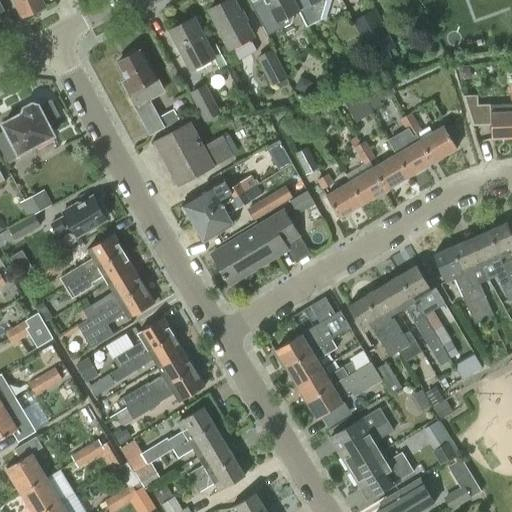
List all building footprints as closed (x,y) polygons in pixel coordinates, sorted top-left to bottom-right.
[(14,0),(22,17),(46,6),(42,0),(14,0)] [(234,0),(229,0),(208,11),(229,50),(254,37),(234,0)] [(308,26),(294,0),(263,0),(262,5),(254,10),(268,36),(290,24),(292,16),(300,12),(307,26),(308,26)] [(294,0),(308,26),(321,20),(327,0),(294,0)] [(375,9),(351,21),(376,67),(392,59),(388,51),(395,47),(375,9)] [(169,32),(190,71),(215,57),(194,19),(169,32)] [(277,83),(280,89),(290,83),(273,49),(256,58),(271,86),(277,83)] [(118,62),(128,81),(123,83),(151,136),(179,121),(173,110),(158,118),(149,100),(164,92),(141,50),(118,62)] [(205,84),(189,93),(204,121),(205,121),(208,127),(221,120),(218,114),(221,113),(205,84)] [(373,112),(363,95),(343,101),(356,123),(373,112)] [(478,97),(463,97),(466,106),(478,105),(478,97)] [(3,125),(7,132),(0,135),(0,143),(9,160),(54,135),(47,122),(59,116),(51,101),(39,108),(38,105),(34,104),(24,109),(23,114),(3,125)] [(511,138),(511,112),(490,113),(491,139),(511,138)] [(399,120),(405,129),(416,122),(411,113),(399,120)] [(416,122),(405,129),(410,137),(422,130),(416,122)] [(223,135),(203,146),(190,123),(155,142),(179,186),(234,156),(223,135)] [(444,126),(420,140),(434,163),(457,149),(444,126)] [(349,141),(359,157),(370,150),(365,141),(359,145),(355,137),(349,141)] [(420,140),(396,154),(410,177),(434,163),(420,140)] [(292,164),(279,141),(266,148),(278,171),(292,164)] [(295,153),(306,175),(318,169),(307,147),(295,153)] [(370,150),(359,157),(364,165),(375,158),(370,150)] [(396,154),(373,168),(387,191),(410,177),(396,154)] [(373,168),(349,182),(363,205),(387,191),(373,168)] [(316,181),(322,190),(333,183),(327,174),(316,181)] [(184,206),(182,209),(184,214),(188,214),(194,223),(257,186),(251,176),(229,189),(225,183),(199,199),(198,198),(184,206)] [(363,205),(349,182),(326,196),(339,219),(363,205)] [(257,186),(194,223),(198,230),(196,235),(199,239),(203,240),(218,231),(217,230),(231,222),(227,215),(262,194),(257,186)] [(247,208),(254,220),(292,198),(285,186),(247,208)] [(20,203),(27,216),(33,213),(34,214),(53,204),(45,190),(20,203)] [(311,221),(315,221),(322,218),(307,190),(290,201),(298,214),(305,210),(311,221)] [(49,223),(56,235),(71,226),(77,236),(106,220),(93,198),(79,206),(77,205),(63,213),(64,215),(49,223)] [(212,255),(230,285),(288,250),(285,244),(299,235),(285,211),(212,255)] [(33,213),(27,216),(29,220),(0,234),(0,245),(1,247),(40,227),(34,214),(33,213)] [(511,235),(507,224),(488,232),(509,279),(511,284),(511,235)] [(488,232),(470,240),(488,280),(497,276),(508,301),(511,299),(511,284),(509,279),(488,232)] [(59,278),(64,286),(123,251),(113,235),(88,250),(93,258),(59,278)] [(470,240),(453,248),(474,295),(488,318),(494,316),(479,284),(488,280),(470,240)] [(474,295),(453,248),(433,256),(446,283),(455,279),(475,324),(488,318),(474,295)] [(103,276),(108,284),(133,268),(123,251),(64,286),(72,299),(93,286),(91,283),(103,276)] [(40,268),(47,280),(69,266),(62,255),(40,268)] [(417,266),(399,276),(441,347),(441,346),(445,353),(454,348),(450,341),(433,312),(445,305),(436,288),(432,290),(417,266)] [(77,313),(82,321),(143,284),(133,268),(108,284),(113,292),(77,313)] [(399,276),(382,286),(398,312),(406,307),(433,352),(441,347),(399,276)] [(143,284),(82,321),(57,336),(60,342),(80,330),(91,348),(113,335),(107,325),(126,313),(129,318),(154,303),(143,284)] [(382,286),(365,297),(398,352),(409,345),(393,318),(392,319),(390,317),(398,312),(382,286)] [(301,335),(277,350),(281,358),(279,361),(283,368),(332,339),(331,339),(349,328),(339,312),(337,314),(327,297),(317,303),(327,320),(301,335)] [(398,352),(365,297),(348,307),(363,333),(372,328),(390,357),(398,352)] [(32,316),(25,320),(32,332),(39,328),(32,316)] [(113,359),(118,368),(173,335),(163,318),(138,334),(142,340),(113,359)] [(25,320),(12,328),(19,340),(32,332),(25,320)] [(19,340),(12,328),(5,332),(12,344),(19,340)] [(154,359),(159,367),(184,352),(173,335),(118,368),(111,373),(116,382),(154,359)] [(332,339),(283,368),(288,376),(292,375),(297,383),(321,368),(317,360),(337,348),(332,339)] [(120,398),(126,407),(193,367),(184,352),(159,367),(163,375),(149,383),(148,382),(120,398)] [(321,368),(297,383),(302,392),(300,395),(304,402),(371,362),(365,353),(326,376),(321,368)] [(75,365),(86,382),(98,375),(88,357),(75,365)] [(371,362),(304,402),(309,409),(312,409),(318,418),(319,417),(343,403),(339,398),(350,391),(354,396),(381,379),(375,370),(371,362)] [(386,363),(375,370),(381,379),(390,394),(401,387),(386,363)] [(193,367),(126,407),(127,408),(116,415),(123,426),(160,403),(159,402),(174,393),(179,402),(205,387),(193,367)] [(55,368),(48,372),(55,383),(62,379),(55,368)] [(48,372),(35,379),(42,391),(55,383),(48,372)] [(42,391),(35,379),(28,383),(35,395),(42,391)] [(99,380),(89,386),(97,399),(107,393),(99,380)] [(425,393),(432,406),(444,399),(436,386),(425,393)] [(432,407),(439,419),(452,411),(445,399),(432,407)] [(3,406),(0,407),(0,440),(13,432),(19,442),(35,432),(16,400),(4,407),(3,406)] [(329,438),(339,453),(350,471),(382,451),(376,441),(393,431),(379,407),(355,422),(329,438)] [(172,449),(173,450),(214,425),(204,408),(178,424),(183,431),(168,440),(167,438),(141,454),(140,453),(126,461),(134,472),(172,449)] [(194,449),(199,459),(225,443),(214,425),(173,450),(178,459),(194,449)] [(97,439),(91,443),(98,455),(105,451),(97,439)] [(432,452),(440,465),(457,455),(448,441),(432,452)] [(91,443),(78,451),(85,464),(98,455),(91,443)] [(188,474),(194,484),(235,459),(225,443),(199,459),(203,465),(188,474)] [(85,464),(78,451),(71,456),(78,468),(85,464)] [(388,460),(382,451),(350,471),(361,489),(368,501),(393,484),(414,471),(402,452),(388,460)] [(6,469),(21,494),(47,478),(32,454),(6,469)] [(235,459),(194,484),(199,492),(214,482),(219,491),(245,475),(235,459)] [(50,475),(64,499),(77,492),(63,468),(50,475)] [(400,500),(384,509),(379,511),(420,511),(435,503),(420,477),(395,491),(400,500)] [(21,494),(31,511),(44,511),(61,502),(47,478),(21,494)] [(132,484),(125,488),(132,500),(139,496),(132,484)] [(460,487),(443,498),(450,510),(471,498),(471,497),(464,485),(460,487)] [(125,488),(111,496),(118,508),(132,500),(125,488)] [(265,511),(266,511),(256,494),(231,509),(232,511),(265,511)] [(111,511),(118,508),(111,496),(104,500),(111,511)] [(162,505),(166,511),(191,511),(188,507),(182,510),(174,497),(162,505)] [(44,511),(66,511),(61,502),(44,511)]
